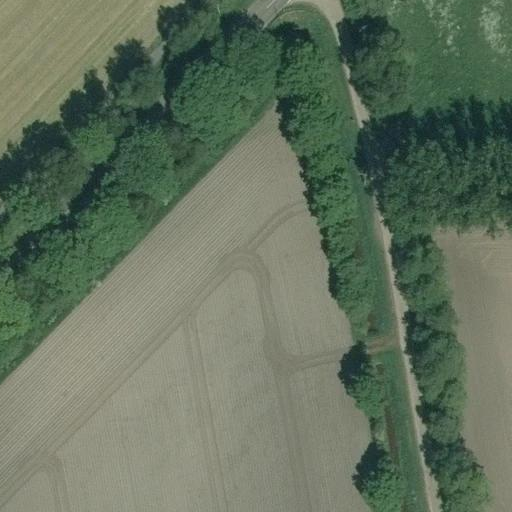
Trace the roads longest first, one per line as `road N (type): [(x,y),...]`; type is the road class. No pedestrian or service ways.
road 1 (residential): [(429,511),(332,0)]
road 2 (tertiary): [(281,0),(0,288)]
